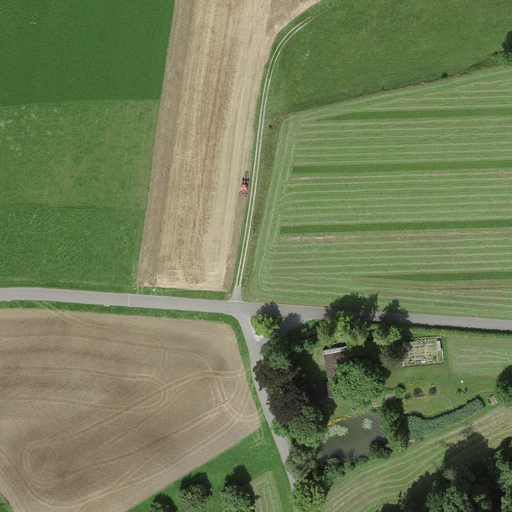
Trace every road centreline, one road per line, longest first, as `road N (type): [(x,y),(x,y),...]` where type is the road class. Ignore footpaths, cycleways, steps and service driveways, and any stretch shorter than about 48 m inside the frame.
road 1 (track): [(238,307),(272,61),(302,23),(344,0)]
road 2 (unclassified): [(238,307),(0,295)]
road 3 (unclassified): [(511,325),(311,312)]
road 4 (residential): [(302,511),(256,358)]
